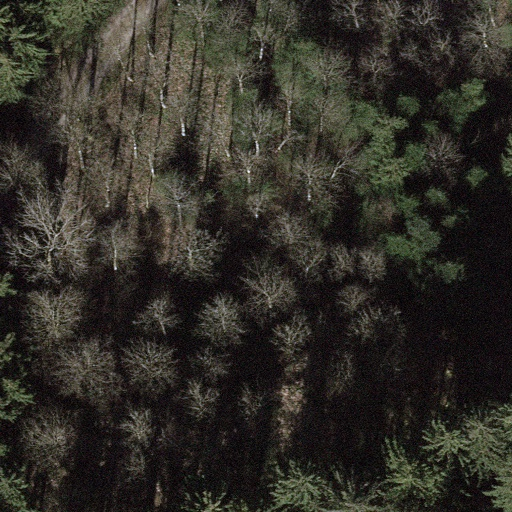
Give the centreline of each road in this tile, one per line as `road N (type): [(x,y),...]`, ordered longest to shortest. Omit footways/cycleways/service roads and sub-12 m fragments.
road 1 (track): [(511,438),(259,511)]
road 2 (track): [(145,0),(0,188)]
